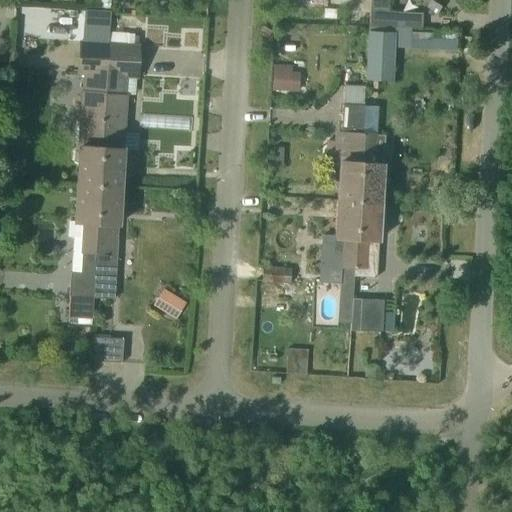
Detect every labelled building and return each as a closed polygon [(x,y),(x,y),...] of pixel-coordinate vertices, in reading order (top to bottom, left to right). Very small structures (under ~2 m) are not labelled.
[(370,0),(370,8),(369,24),(388,25),(389,0),(370,0)] [(392,34),(369,33),(365,79),(389,80),(392,34)] [(82,92),(77,185),(99,186),(107,44),(79,42),(77,74),(85,74),(83,92),(82,92)] [(99,186),(121,187),(123,149),(122,149),(126,95),(124,95),(125,77),(137,78),(138,46),(108,44),(107,44),(99,186)] [(296,91),(296,63),(270,64),(271,92),(296,91)] [(362,134),(361,134),(363,105),(342,104),(340,133),(349,134),(347,163),(339,162),(336,200),(358,201),(362,134)] [(358,201),(380,202),(384,140),(375,139),(375,135),(362,134),(358,201)] [(91,319),(93,298),(99,186),(77,185),(74,222),(83,222),(80,273),(70,273),(68,297),(67,318),(91,319)] [(93,298),(113,299),(116,260),(118,224),(121,187),(99,186),(93,298)] [(336,200),(333,254),(342,254),(341,267),(340,280),(337,322),(350,323),(351,323),(352,299),(354,276),(358,201),(336,200)] [(358,201),(354,276),(376,278),(380,202),(358,201)] [(290,269),(263,267),(262,281),(289,283),(290,269)] [(150,306),(176,318),(185,300),(159,287),(150,306)] [(352,299),(351,323),(350,323),(349,331),(380,331),(382,301),(352,299)] [(122,339),(90,337),(89,361),(121,363),(122,339)] [(285,373),(305,374),(307,350),(286,349),(285,373)]
